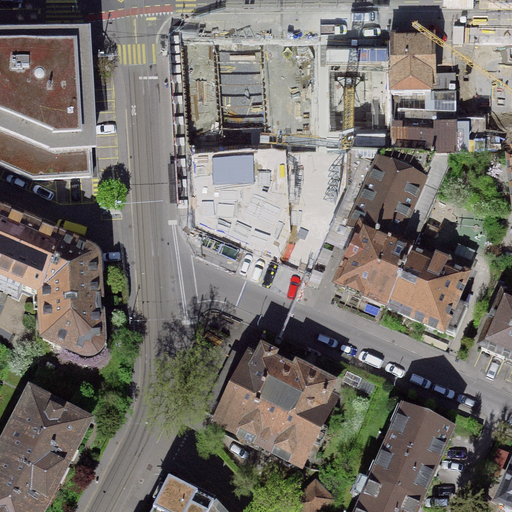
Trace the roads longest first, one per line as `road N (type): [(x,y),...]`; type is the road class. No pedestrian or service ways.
road 1 (residential): [(148,253),(511,411)]
road 2 (tertiary): [(148,253),(133,0)]
road 3 (tertiary): [(143,426),(152,387),(148,253)]
road 4 (residential): [(249,511),(193,454),(143,426)]
